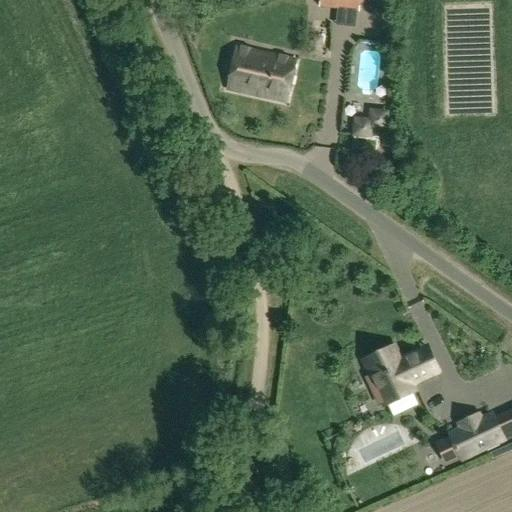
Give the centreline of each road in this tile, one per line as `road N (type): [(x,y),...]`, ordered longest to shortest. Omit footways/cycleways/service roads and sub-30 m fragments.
road 1 (unclassified): [(511,315),(304,166),(230,149),(212,135),(157,0)]
road 2 (track): [(219,141),(247,227),(264,324),(236,511)]
